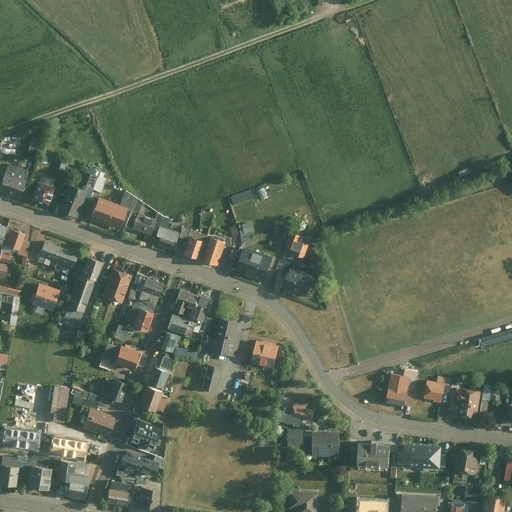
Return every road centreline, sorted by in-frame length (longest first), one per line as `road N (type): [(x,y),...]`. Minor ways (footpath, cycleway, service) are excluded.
road 1 (residential): [(511,442),(371,418),(327,378),(285,313),(249,290),(179,266)]
road 2 (track): [(0,137),(371,0)]
road 3 (residential): [(90,511),(179,266)]
road 4 (residential): [(179,266),(0,203)]
